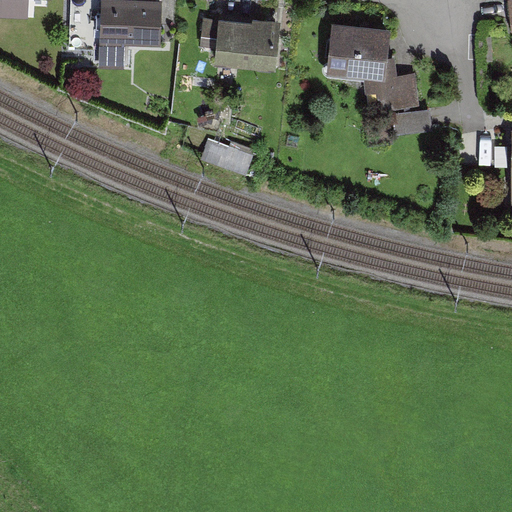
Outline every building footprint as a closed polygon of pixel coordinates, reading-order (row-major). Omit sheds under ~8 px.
[(5,0),(5,8),(26,9),(26,0),(5,0)] [(162,0),(101,0),(99,66),(124,67),(125,41),(161,42),(162,0)] [(219,16),(214,60),(276,66),(281,18),(253,15),(253,20),(219,16)] [(390,25),(332,18),(327,69),(364,73),(385,75),(387,54),(390,25)] [(413,102),(419,101),(416,71),(398,73),(396,53),(387,54),(385,75),(364,73),(366,92),(378,91),(379,109),(413,106),(413,102)] [(431,108),(393,111),(395,132),(433,129),(431,108)] [(253,171),(257,147),(209,139),(205,162),(253,171)]
